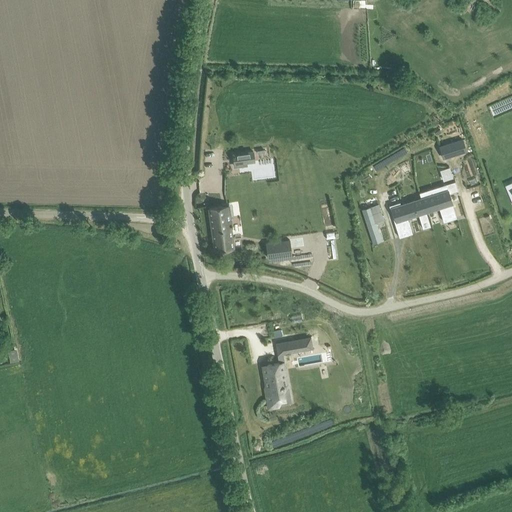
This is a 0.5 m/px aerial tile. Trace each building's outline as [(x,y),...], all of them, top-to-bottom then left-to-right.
[(461,139),(454,141),(458,153),(465,150),(461,139)] [(447,143),(439,146),(443,158),(451,155),(447,143)] [(253,151),(233,154),(234,164),(254,161),(253,151)] [(446,184),(419,192),(421,198),(425,211),(426,211),(439,207),(443,222),(456,218),(452,203),(449,204),(448,200),(450,199),(446,184)] [(258,208),(256,197),(248,198),(249,209),(258,208)] [(400,202),(389,205),(392,215),(394,214),(396,221),(394,222),(399,237),(412,233),(407,217),(418,214),(423,228),(429,226),(430,226),(426,211),(425,211),(421,198),(400,204),(400,202)] [(378,204),(362,210),(371,238),(379,235),(375,222),(383,219),(378,204)] [(228,205),(218,206),(208,208),(214,250),(234,247),(228,205)] [(248,223),(257,223),(258,214),(248,214),(248,223)] [(266,243),(268,257),(291,254),(289,240),(266,243)] [(311,336),(275,343),(277,355),(289,353),(288,347),(300,345),(301,350),(313,348),(311,336)] [(8,351),(10,362),(18,360),(15,349),(8,351)] [(267,365),(263,366),(264,370),(263,370),(265,379),(266,379),(267,387),(265,387),(267,399),(284,396),(282,387),(284,386),(284,385),(286,385),(282,362),(267,364),(267,365)]
